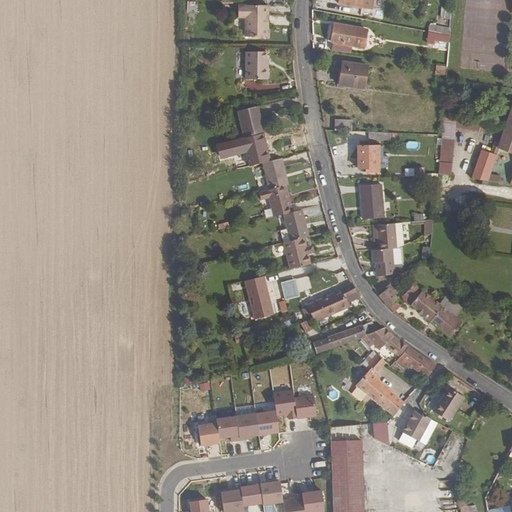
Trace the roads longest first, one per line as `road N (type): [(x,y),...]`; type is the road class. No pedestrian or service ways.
road 1 (residential): [(511,402),(387,317),(365,290),(315,135),(302,0)]
road 2 (residential): [(166,511),(167,471),(310,453)]
